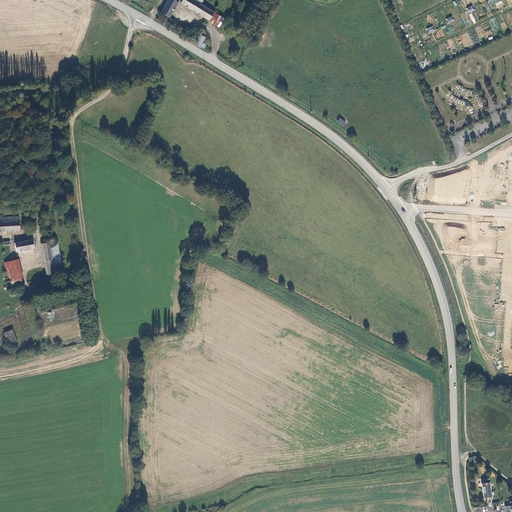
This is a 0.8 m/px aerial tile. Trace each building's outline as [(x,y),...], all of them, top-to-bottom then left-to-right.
[(215,13),(219,7),(206,0),(192,0),(192,1),(191,0),(184,0),(184,1),(182,0),(180,0),(180,1),(178,0),(170,0),(162,14),(169,18),(179,3),(210,21),(215,13)] [(215,13),(210,21),(220,27),(225,19),(215,13)] [(193,43),(200,47),(206,38),(198,33),(193,43)] [(468,33),(462,35),(466,46),(472,44),(468,33)] [(343,126),(346,122),(339,118),(337,121),(343,126)] [(0,217),(0,230),(15,230),(16,233),(21,233),(20,216),(0,217)] [(34,240),(16,243),(17,251),(35,248),(34,240)] [(52,241),(53,245),(58,272),(65,270),(59,240),(52,241)] [(53,245),(52,241),(43,243),(49,274),(58,272),(53,245)] [(19,258),(5,261),(11,284),(23,281),(22,277),(24,277),(19,258)] [(14,330),(5,333),(10,345),(18,343),(14,330)] [(488,481),(483,482),(484,486),(480,487),(483,501),(486,500),(487,503),(491,502),(488,481)]
